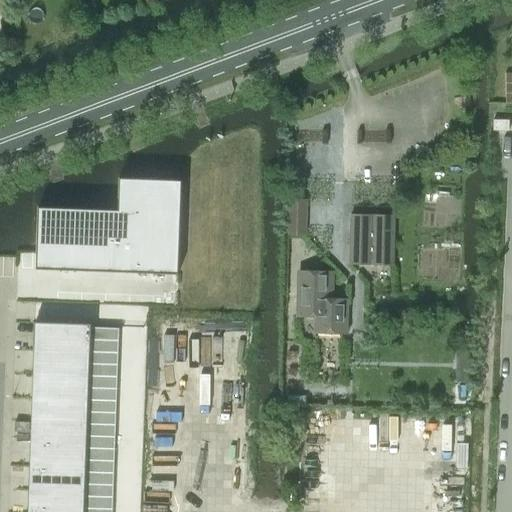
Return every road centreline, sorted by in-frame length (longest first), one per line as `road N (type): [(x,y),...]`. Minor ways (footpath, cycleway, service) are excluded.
road 1 (unclassified): [(0,170),(450,0)]
road 2 (primary): [(0,141),(374,0)]
road 3 (unclassified): [(506,511),(511,369)]
